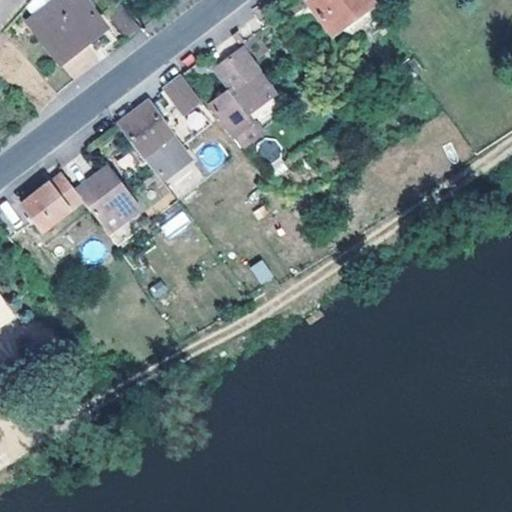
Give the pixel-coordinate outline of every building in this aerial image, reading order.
[(82,0),(56,0),(26,23),(56,63),(102,28),(82,0)] [(376,4),(373,0),(312,0),(308,3),(333,36),(376,4)] [(129,19),(120,10),(107,21),(125,41),(139,28),(130,19),(129,19)] [(212,116),(237,149),(258,134),(253,128),(245,116),(265,102),(258,92),(267,86),(241,50),(213,70),(229,92),(205,109),(212,116)] [(200,102),(181,78),(166,90),(183,113),(200,102)] [(273,114),(265,102),(245,116),(253,128),(273,114)] [(147,154),(171,137),(147,104),(134,113),(119,124),(147,163),(150,160),(147,154)] [(166,181),(178,198),(204,181),(193,164),(166,181)] [(82,204),(103,232),(137,208),(108,169),(75,193),(82,204)] [(41,232),(82,204),(75,193),(62,176),(23,205),(34,223),(41,232)] [(34,223),(23,205),(17,208),(30,226),(34,223)] [(23,231),(7,210),(0,215),(0,227),(9,241),(23,231)] [(169,240),(192,223),(182,210),(159,227),(169,240)] [(260,285),(273,278),(263,259),(250,266),(260,285)] [(0,348),(21,331),(9,315),(0,322),(0,348)]
